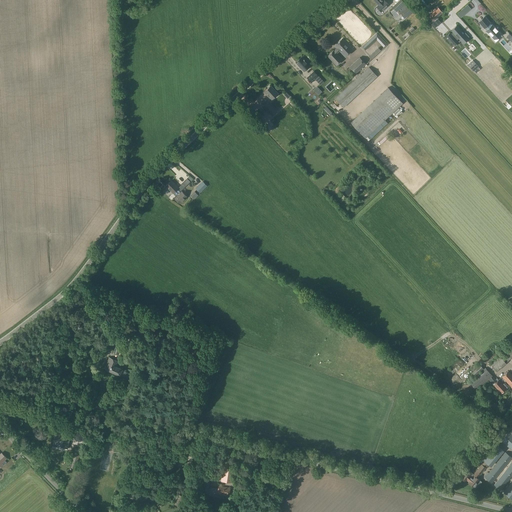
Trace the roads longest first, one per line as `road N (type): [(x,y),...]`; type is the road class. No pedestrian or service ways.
road 1 (unclassified): [(511,511),(0,385)]
road 2 (unclassified): [(0,343),(76,279),(162,165),(340,0)]
